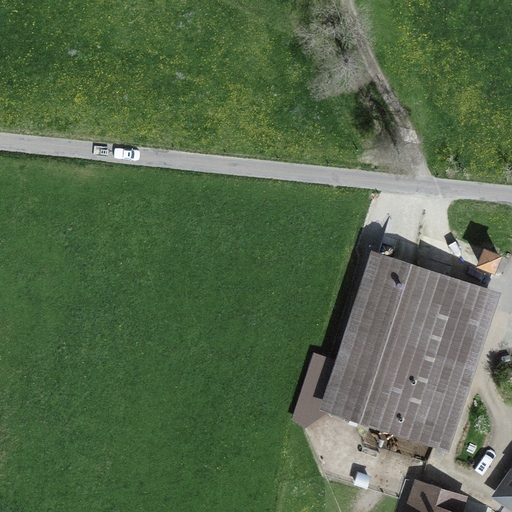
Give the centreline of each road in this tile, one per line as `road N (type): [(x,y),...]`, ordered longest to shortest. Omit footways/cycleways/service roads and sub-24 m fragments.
road 1 (unclassified): [(511,191),(0,142)]
road 2 (track): [(346,0),(427,182)]
